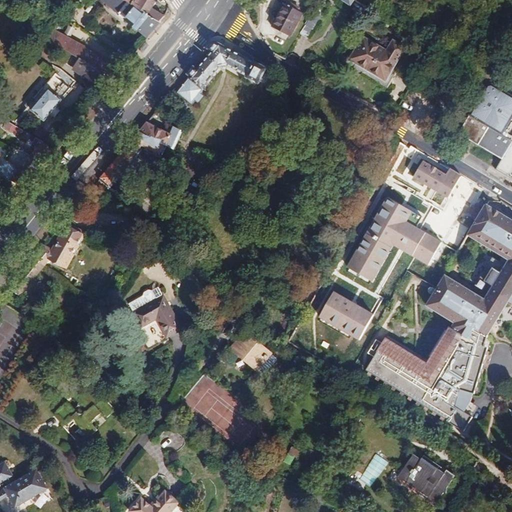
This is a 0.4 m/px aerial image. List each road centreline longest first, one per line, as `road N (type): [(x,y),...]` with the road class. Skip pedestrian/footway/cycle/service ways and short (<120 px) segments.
road 1 (residential): [(0,413),(57,449),(80,489),(97,493),(166,403),(178,344)]
road 2 (residential): [(401,131),(211,19)]
road 3 (primary): [(99,139),(211,19)]
road 4 (primary): [(195,8),(99,139)]
road 5 (primary): [(0,257),(99,139)]
road 6 (residential): [(511,197),(401,131)]
